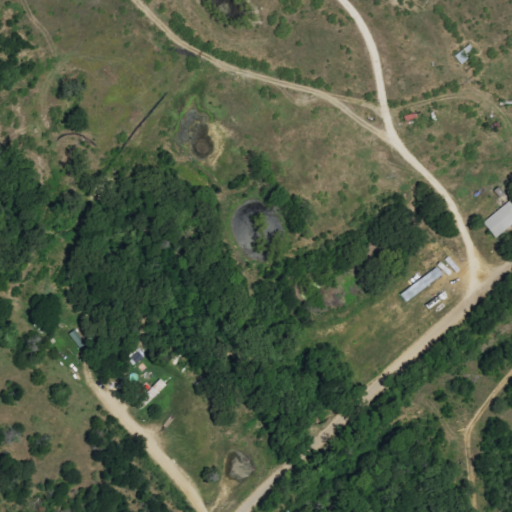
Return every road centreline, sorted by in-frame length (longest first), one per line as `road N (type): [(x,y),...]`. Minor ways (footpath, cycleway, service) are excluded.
road 1 (residential): [(245,511),(511,262)]
road 2 (residential): [(451,320),(303,60)]
